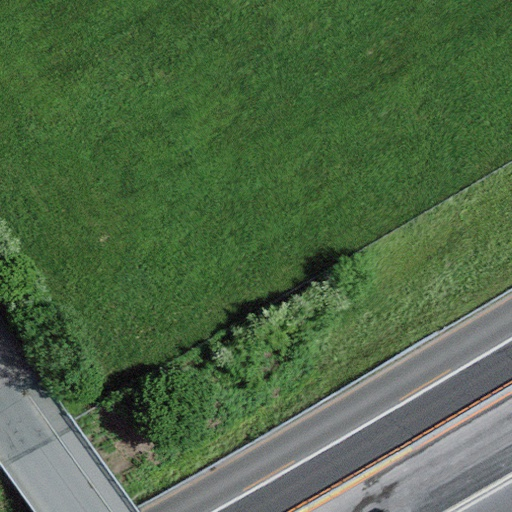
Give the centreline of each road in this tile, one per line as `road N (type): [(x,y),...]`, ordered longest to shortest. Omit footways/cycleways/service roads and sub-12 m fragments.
road 1 (motorway): [(511,366),(259,511)]
road 2 (unclassified): [(0,394),(81,511)]
